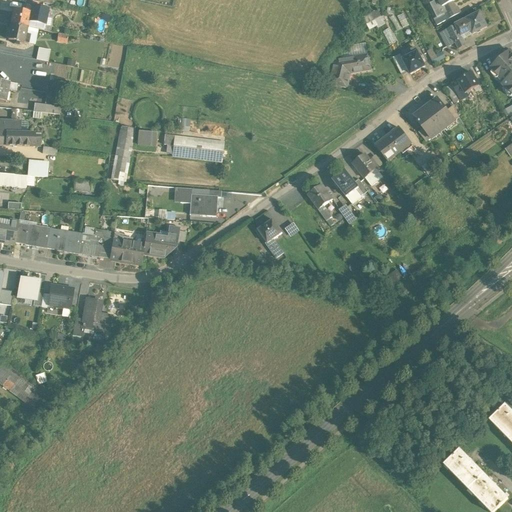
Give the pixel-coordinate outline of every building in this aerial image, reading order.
[(439,0),(440,2),(432,7),(437,17),(434,18),(437,25),(460,13),(457,7),(453,9),(449,3),(455,0),(439,0)] [(28,22),(45,25),(48,10),(26,6),(25,12),(30,13),(28,22)] [(384,22),(377,9),(371,13),(377,25),(384,22)] [(25,12),(14,10),(11,25),(27,28),(28,22),(30,13),(25,12)] [(403,12),(397,16),(402,27),(409,23),(403,12)] [(377,25),(371,13),(363,16),(369,29),(377,25)] [(479,13),(465,20),(467,25),(472,34),(486,27),(479,13)] [(465,20),(455,25),(458,30),(467,25),(465,20)] [(45,25),(28,22),(27,28),(44,31),(45,25)] [(27,28),(11,25),(8,40),(14,42),(14,45),(19,46),(19,43),(24,43),(28,44),(30,35),(26,35),(27,28)] [(455,25),(447,30),(449,35),(453,44),(455,43),(462,39),(458,30),(455,25)] [(472,34),(467,25),(458,30),(462,39),(472,34)] [(64,35),(58,34),(57,42),(66,44),(68,36),(64,35)] [(445,37),(444,38),(448,46),(453,44),(449,35),(445,37)] [(462,39),(455,43),(458,49),(466,45),(462,39)] [(50,51),(39,48),(37,54),(49,57),(50,51)] [(434,65),(446,58),(443,52),(436,55),(433,49),(427,52),(434,65)] [(413,54),(403,59),(411,74),(425,66),(417,51),(413,54)] [(511,53),(510,52),(491,69),(503,83),(504,84),(511,76),(511,53)] [(49,57),(37,54),(36,60),(48,62),(49,57)] [(410,73),(400,54),(393,58),(402,77),(410,73)] [(368,55),(345,58),(339,70),(333,68),(329,83),(347,88),(350,74),(370,70),(368,55)] [(472,73),(458,81),(462,90),(465,94),(479,86),(472,73)] [(511,76),(504,84),(503,83),(502,84),(511,95),(511,76)] [(0,80),(0,101),(8,103),(9,97),(6,97),(9,82),(0,80)] [(458,81),(452,85),(456,93),(462,90),(458,81)] [(446,111),(437,99),(414,117),(423,129),(431,139),(454,121),(446,111)] [(33,103),(32,113),(56,115),(57,107),(33,103)] [(459,117),(452,106),(446,111),(454,121),(459,117)] [(21,110),(12,109),(12,117),(21,117),(21,110)] [(179,131),(190,131),(190,119),(180,119),(179,131)] [(19,122),(0,121),(0,132),(6,132),(18,132),(19,132),(16,132),(17,123),(19,123),(19,122)] [(399,129),(376,147),(388,163),(411,145),(399,129)] [(431,139),(423,129),(418,133),(426,143),(431,139)] [(134,134),(120,131),(112,180),(126,182),(134,134)] [(40,138),(34,138),(34,133),(27,133),(27,132),(19,132),(18,132),(19,133),(6,132),(6,146),(40,147),(40,138)] [(156,138),(138,136),(137,147),(155,149),(156,138)] [(175,137),(165,136),(164,145),(174,146),(175,137)] [(225,142),(175,137),(174,146),(173,157),(222,162),(225,142)] [(55,148),(43,147),(42,153),(54,155),(55,148)] [(370,161),(365,155),(353,164),(365,179),(377,170),(379,169),(372,160),(370,161)] [(435,157),(426,163),(433,172),(441,166),(435,157)] [(47,164),(30,162),(28,177),(47,178),(47,164)] [(377,170),(365,179),(371,187),(383,178),(377,170)] [(345,173),(334,182),(347,198),(346,196),(351,192),(352,194),(355,191),(358,189),(354,184),(345,173)] [(0,186),(25,188),(26,177),(0,174),(0,186)] [(399,187),(391,176),(384,181),(393,192),(399,187)] [(361,198),(368,192),(359,181),(354,184),(358,189),(355,191),(361,198)] [(97,185),(75,182),(74,193),(95,196),(97,185)] [(333,201),(323,186),(308,197),(319,211),(324,207),(333,201)] [(160,190),(149,189),(148,198),(159,199),(160,190)] [(355,191),(352,194),(351,192),(346,196),(347,198),(352,205),(361,198),(355,191)] [(207,197),(190,196),(189,216),(215,218),(217,199),(217,198),(207,197)] [(319,211),(318,211),(326,222),(330,220),(332,218),(324,207),(319,211)] [(351,216),(345,208),(340,211),(346,220),(351,216)] [(281,235),(272,222),(258,231),(268,244),(281,235)] [(29,225),(18,223),(17,227),(15,242),(25,244),(28,229),(29,225)] [(4,226),(0,225),(0,240),(15,243),(15,242),(17,227),(4,224),(4,226)] [(35,230),(28,229),(25,244),(25,245),(47,249),(47,248),(50,229),(36,227),(35,230)] [(179,229),(169,227),(167,242),(166,247),(176,249),(179,229)] [(61,231),(50,229),(47,248),(58,250),(60,234),(61,231)] [(81,234),(68,232),(67,235),(60,234),(58,250),(57,251),(78,255),(81,234)] [(96,237),(81,234),(78,255),(99,258),(102,242),(95,241),(96,237)] [(160,237),(146,235),(144,245),(143,255),(164,259),(166,247),(167,242),(159,241),(160,237)] [(113,240),(103,239),(102,242),(99,258),(109,260),(113,240)] [(123,242),(113,240),(109,260),(120,261),(123,246),(123,242)] [(130,247),(123,246),(120,261),(120,262),(141,266),(143,255),(144,245),(131,243),(130,247)] [(39,282),(21,279),(18,298),(34,301),(36,301),(38,289),(38,286),(39,282)] [(74,290),(51,286),(47,305),(56,306),(55,308),(62,309),(62,307),(71,309),(74,290)] [(44,290),(38,289),(36,301),(34,301),(33,306),(41,308),(44,290)] [(13,293),(0,290),(0,305),(10,307),(13,293)] [(102,303),(87,300),(83,321),(82,328),(85,329),(108,333),(111,318),(100,316),(102,303)] [(83,321),(75,320),(72,336),(83,338),(85,329),(82,328),(83,321)] [(2,362),(0,364),(0,383),(32,407),(43,392),(2,362)] [(38,384),(48,382),(45,372),(36,375),(38,384)] [(511,412),(505,406),(490,421),(511,443),(511,412)] [(494,511),(507,499),(460,450),(444,465),(489,511),(494,511)]
